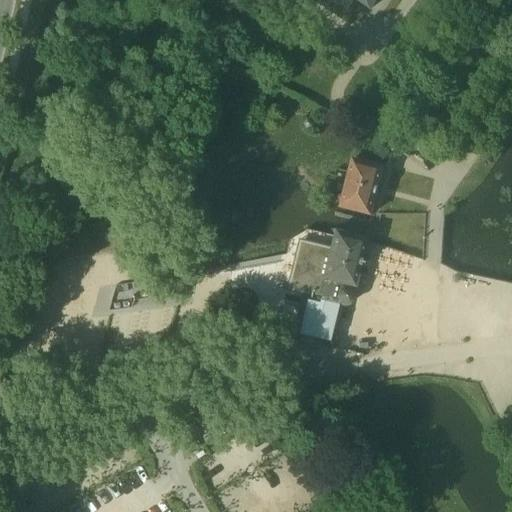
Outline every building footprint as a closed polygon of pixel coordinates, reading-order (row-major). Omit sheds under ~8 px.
[(289,0),(252,0),(252,1),(278,18),(289,0)] [(333,0),(348,10),(355,0),(358,0),(372,9),(378,0),(333,0)] [(392,145),(363,130),(359,145),(346,142),(342,159),(355,162),(343,207),(374,215),(392,145)] [(368,238),(336,230),(331,250),(319,298),(343,305),(345,306),(348,305),(350,304),(352,303),(353,301),(354,299),(355,297),(354,295),(354,293),(368,238)] [(318,298),(331,250),(298,242),(285,290),(304,294),(318,298)] [(319,298),(318,298),(304,294),(293,338),(333,348),(334,344),(343,305),(319,298)]
